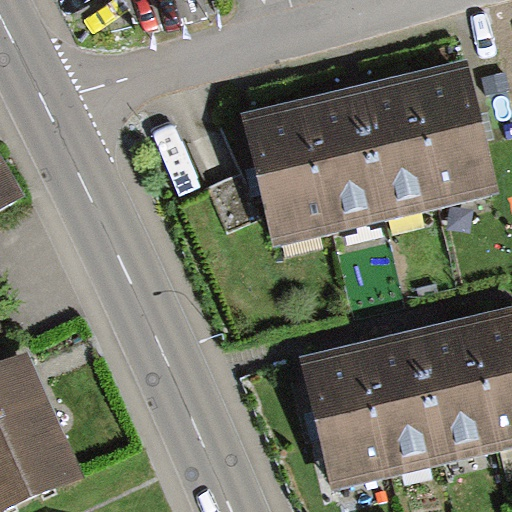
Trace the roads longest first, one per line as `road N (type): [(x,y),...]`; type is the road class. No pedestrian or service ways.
road 1 (secondary): [(49,110),(227,511)]
road 2 (residential): [(49,110),(80,93),(421,0)]
